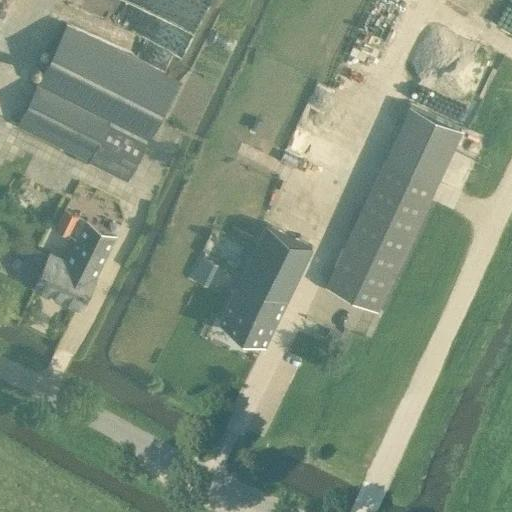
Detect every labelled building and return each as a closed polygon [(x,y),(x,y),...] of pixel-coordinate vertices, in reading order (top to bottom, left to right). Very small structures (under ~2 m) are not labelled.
[(39,78),(18,123),(91,160),(94,153),(108,161),(105,167),(129,178),(177,81),(65,26),(39,78)] [(358,36),(347,59),(368,69),(379,46),(358,36)] [(378,308),(415,227),(364,204),(326,284),(378,308)] [(55,227),(70,235),(79,215),(65,208),(55,227)] [(68,256),(66,261),(96,275),(116,233),(87,219),(78,237),(68,256)] [(265,342),(312,245),(267,223),(220,320),(265,342)] [(85,296),(95,277),(65,262),(48,254),(33,283),(80,306),(85,296)] [(203,256),(193,277),(207,284),(217,263),(203,256)]
